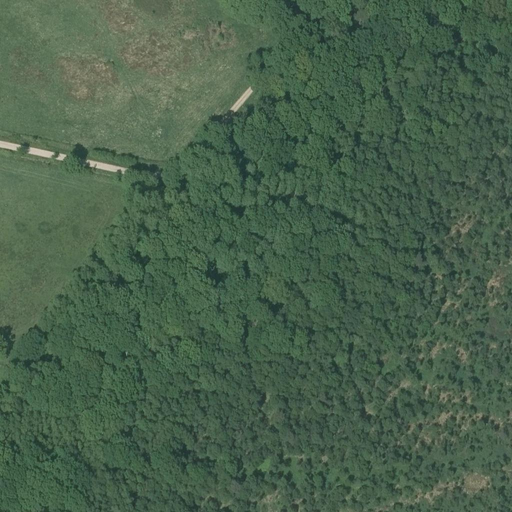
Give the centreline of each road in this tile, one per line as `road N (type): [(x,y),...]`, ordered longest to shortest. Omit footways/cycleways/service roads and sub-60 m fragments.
road 1 (track): [(168,181),(183,173),(293,36),(298,11)]
road 2 (track): [(0,145),(168,181)]
